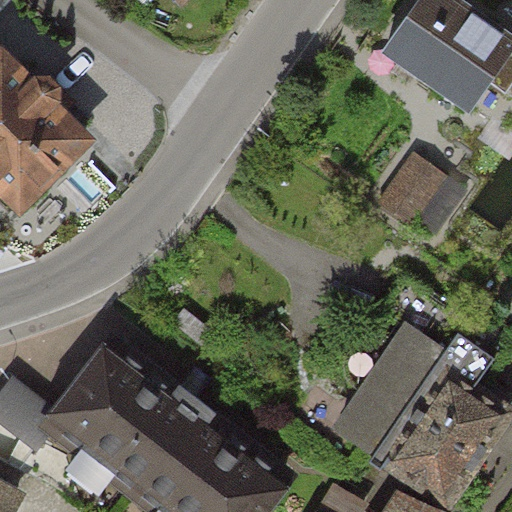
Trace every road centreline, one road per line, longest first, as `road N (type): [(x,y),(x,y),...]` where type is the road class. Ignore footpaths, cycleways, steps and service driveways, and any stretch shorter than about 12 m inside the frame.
road 1 (residential): [(224,117),(132,235),(92,267),(0,302)]
road 2 (residential): [(224,117),(70,0)]
road 3 (residential): [(306,0),(224,117)]
